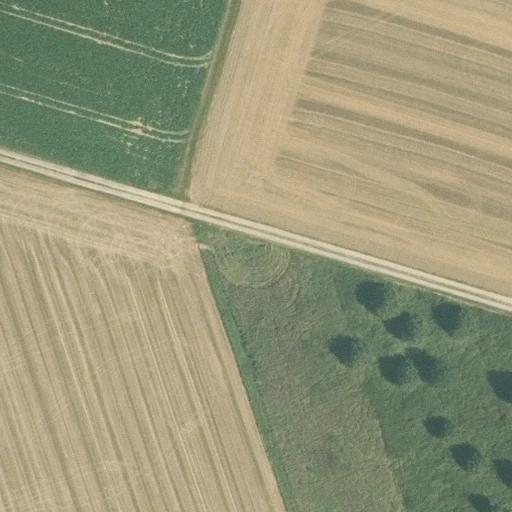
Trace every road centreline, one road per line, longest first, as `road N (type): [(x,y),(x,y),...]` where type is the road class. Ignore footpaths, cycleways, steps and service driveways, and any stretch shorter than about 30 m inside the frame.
road 1 (track): [(234,0),(175,207),(511,306)]
road 2 (track): [(175,207),(0,155)]
